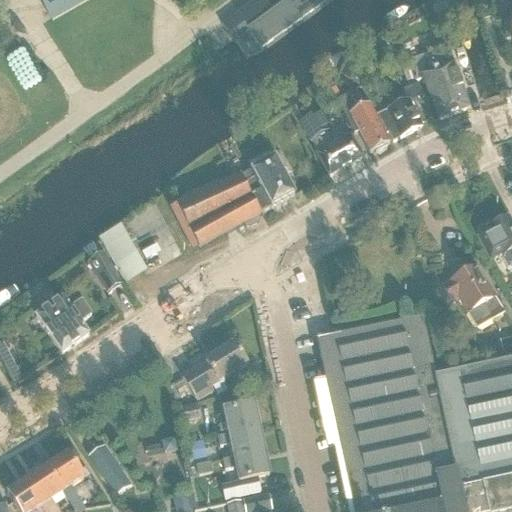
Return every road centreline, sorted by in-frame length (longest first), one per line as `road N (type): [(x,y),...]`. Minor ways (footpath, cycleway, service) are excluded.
road 1 (residential): [(0,426),(202,286),(261,257)]
road 2 (unclassified): [(0,173),(236,0)]
road 3 (residential): [(261,257),(292,231),(446,145),(511,127)]
road 4 (residential): [(318,511),(261,257)]
